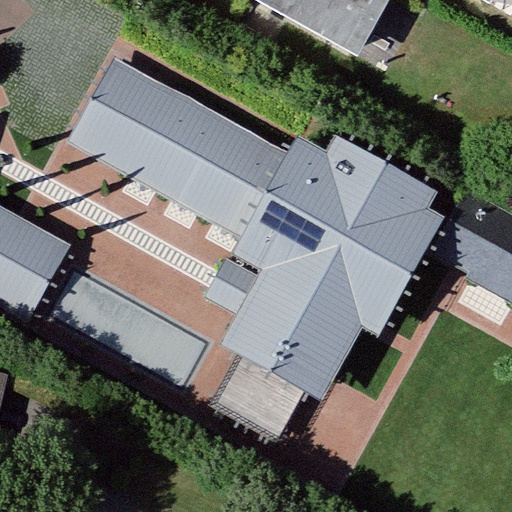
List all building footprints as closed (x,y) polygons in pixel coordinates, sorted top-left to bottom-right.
[(391,0),(227,0),(350,71),(391,0)] [(495,0),(450,0),(484,19),(495,0)] [(282,152),(113,58),(65,143),(234,237),(258,195),(282,152)] [(321,150),(291,134),(282,152),(258,195),(234,237),(225,255),(255,271),(215,344),(313,397),(354,322),(372,331),(436,214),(424,207),(433,191),(329,134),(321,150)] [(511,212),(464,186),(433,246),(511,288),(511,212)] [(65,244),(0,208),(0,305),(24,318),(65,244)] [(0,408),(8,375),(0,372),(0,408)]
